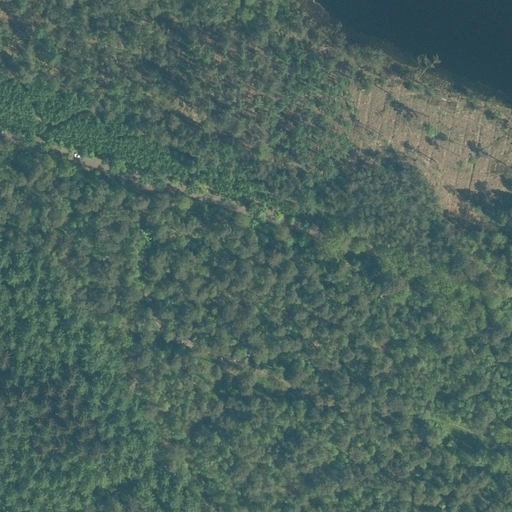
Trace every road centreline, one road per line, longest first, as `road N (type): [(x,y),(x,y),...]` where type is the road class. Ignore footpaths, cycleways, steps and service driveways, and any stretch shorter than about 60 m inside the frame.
road 1 (tertiary): [(217,187),(511,279)]
road 2 (tertiary): [(217,187),(0,119)]
